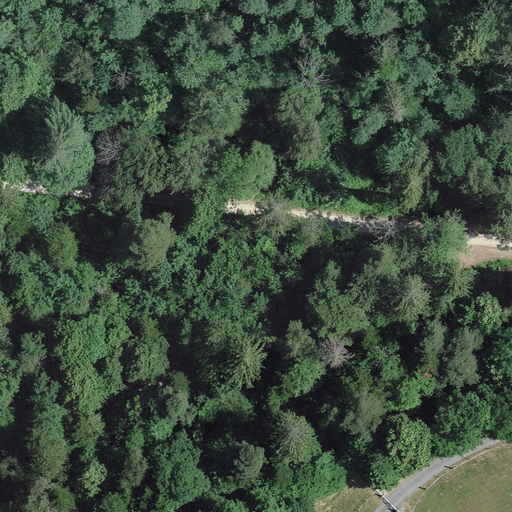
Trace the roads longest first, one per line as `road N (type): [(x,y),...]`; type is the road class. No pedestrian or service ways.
road 1 (track): [(500,236),(249,353),(33,415),(0,443)]
road 2 (track): [(511,238),(0,180)]
